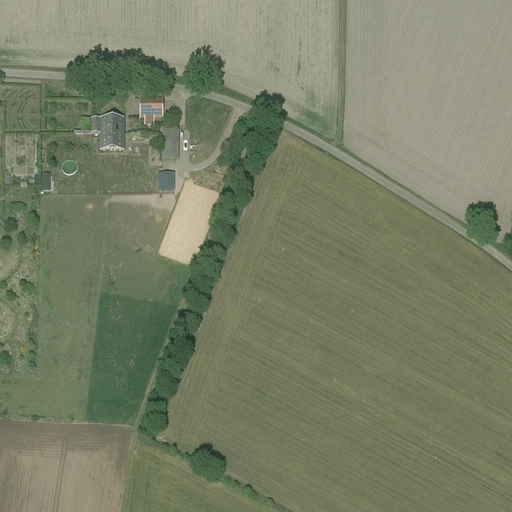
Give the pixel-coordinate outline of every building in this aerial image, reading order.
[(153,126),(154,120),(163,120),(163,100),(139,100),(139,120),(144,120),(144,126),(153,126)] [(118,136),(124,136),(124,120),(100,119),(100,120),(91,120),(91,135),(100,135),(118,135),(118,136)] [(164,129),(164,162),(180,162),(180,129),(164,129)] [(118,135),(100,135),(100,151),(123,152),(124,136),(118,136),(118,135)] [(43,192),(52,192),(52,175),(43,175),(43,192)] [(173,180),(165,180),(165,193),(173,193),(173,180)]
